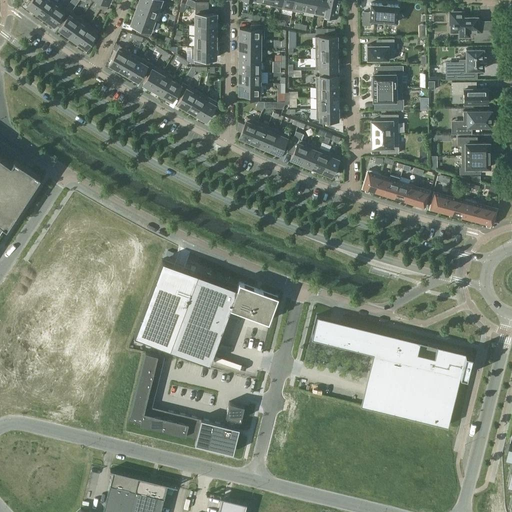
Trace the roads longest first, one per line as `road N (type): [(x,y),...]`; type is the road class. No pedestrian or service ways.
road 1 (secondary): [(492,259),(340,218),(255,184),(108,106),(0,30)]
road 2 (secondary): [(0,62),(180,177),(290,227),(442,276)]
road 3 (unclassified): [(67,172),(167,229),(300,286)]
road 4 (unclassified): [(0,426),(254,479)]
road 5 (unclassified): [(511,315),(462,511)]
road 6 (unclassified): [(300,286),(254,479)]
road 7 (residential): [(348,0),(352,197)]
road 8 (unclassified): [(300,286),(381,312),(442,276)]
road 9 (residential): [(93,69),(226,145)]
road 10 (residential): [(226,145),(227,0)]
road 11 (residential): [(352,197),(226,145)]
road 12 (unclassified): [(254,479),(381,511)]
road 13 (unclassified): [(67,172),(0,273)]
